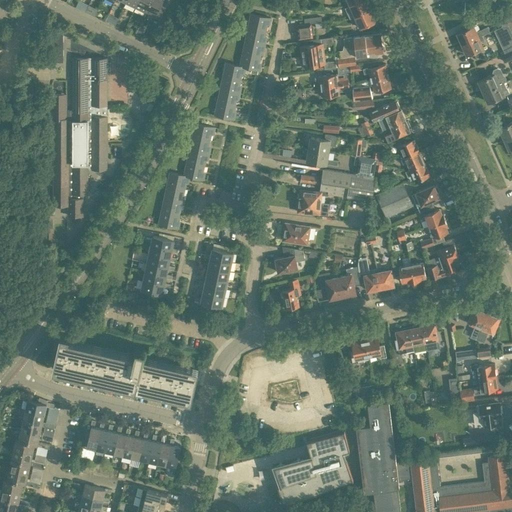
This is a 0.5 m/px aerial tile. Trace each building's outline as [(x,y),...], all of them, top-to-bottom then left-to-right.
[(150,0),(138,0),(135,7),(144,12),(150,0)] [(162,0),(150,0),(144,12),(160,19),(167,3),(162,1),(162,0)] [(371,10),(366,0),(361,0),(350,5),(356,16),(371,10)] [(371,10),(356,16),(361,28),(376,21),(371,10)] [(250,27),(266,30),(267,21),(270,22),(271,17),(251,13),(249,20),(251,20),(250,27)] [(511,14),(502,14),(502,23),(503,25),(504,25),(504,26),(508,26),(509,27),(511,26),(511,14)] [(297,25),(299,38),(313,36),(311,23),(322,22),(321,16),(304,18),(305,23),(297,25)] [(457,32),(462,43),(481,34),(480,30),(475,32),(473,25),(457,32)] [(504,25),(503,25),(494,29),(504,52),(511,48),(511,32),(509,27),(508,26),(504,26),(504,25)] [(266,30),(250,27),(248,34),(246,33),(245,39),(265,44),(266,40),(264,40),(266,30)] [(63,30),(53,30),(53,61),(63,61),(63,30)] [(381,33),(344,38),(344,43),(343,48),(382,43),(381,33)] [(481,34),(462,43),(466,54),(482,47),(479,40),(483,38),(481,34)] [(301,56),(324,53),(323,45),(333,43),(332,37),(320,38),(321,43),(300,46),(301,56)] [(246,46),(244,53),(260,56),(262,47),(264,48),(265,44),(245,39),(244,46),(246,46)] [(384,53),(382,43),(343,48),(342,50),(337,50),(339,65),(339,66),(350,65),(356,64),(355,56),(384,53)] [(511,48),(504,52),(501,54),(505,62),(511,58),(511,48)] [(239,66),(245,67),(259,70),(260,66),(258,65),(260,56),(244,53),(243,60),(241,59),(239,65),(239,66)] [(325,62),(324,53),(301,56),(303,66),(324,63),(325,68),(336,67),(335,60),(325,62)] [(106,55),(71,55),(71,109),(67,109),(67,93),(51,93),(51,119),(53,119),(53,206),(67,206),(67,216),(82,216),(82,194),(87,194),(87,169),(106,169),(106,116),(102,116),(102,105),(106,105),(106,55)] [(244,71),(245,67),(239,66),(239,65),(225,62),(224,69),(226,69),(225,76),(240,79),(242,70),(244,71)] [(370,72),(372,79),(383,76),(389,75),(386,63),(363,69),(364,74),(370,72)] [(360,64),(356,64),(350,65),(339,66),(339,65),(337,65),(338,79),(349,78),(349,83),(350,88),(338,88),(338,91),(345,91),(345,93),(346,95),(338,96),(339,101),(354,99),(353,87),(352,87),(351,70),(360,69),(360,64)] [(478,80),(483,91),(498,84),(506,80),(506,79),(506,78),(505,75),(503,75),(500,69),(497,68),(494,69),(493,72),(493,73),(478,80)] [(322,86),(349,83),(349,78),(338,79),(337,79),(337,74),(321,76),(322,86)] [(392,87),(389,75),(383,76),(372,79),(365,80),(367,86),(353,87),(354,99),(373,98),(371,89),(374,89),(375,91),(392,87)] [(240,79),(225,76),(223,83),(221,83),(220,89),(240,93),(240,89),(238,89),(240,79)] [(506,81),(506,80),(498,84),(483,91),(488,102),(509,92),(507,88),(504,82),(506,81)] [(349,83),(322,86),(323,96),(339,95),(338,91),(338,88),(350,88),(349,83)] [(221,95),(219,102),(235,105),(237,96),(239,97),(240,93),(220,89),(219,95),(221,95)] [(373,99),(354,101),(355,109),(374,107),(373,99)] [(375,121),(378,120),(380,118),(399,110),(395,100),(370,111),(375,121)] [(235,105),(219,102),(218,109),(216,108),(214,115),(234,119),(235,115),(233,115),(235,105)] [(401,109),(399,110),(378,120),(380,124),(382,123),(382,124),(388,121),(390,126),(401,121),(406,119),(401,109)] [(411,130),(406,119),(401,121),(390,126),(392,131),(384,135),(388,142),(399,137),(398,135),(411,130)] [(511,121),(499,127),(504,138),(511,134),(511,121)] [(195,136),(210,140),(212,131),(214,131),(215,127),(195,122),(194,129),(196,130),(195,136)] [(338,133),(339,125),(324,124),(323,131),(338,133)] [(358,127),(362,135),(367,135),(367,136),(373,133),(371,127),(365,130),(363,127),(358,127)] [(311,136),(309,148),(328,151),(329,151),(330,144),(336,145),(337,135),(325,133),(325,138),(311,136)] [(208,149),(210,140),(195,136),(193,143),(191,143),(189,149),(209,153),(210,149),(208,149)] [(354,138),(352,154),(361,155),(363,139),(354,138)] [(405,157),(419,150),(416,143),(414,139),(400,145),(405,157)] [(334,152),(329,151),(328,151),(309,148),(307,160),(338,165),(338,160),(333,159),(334,152)] [(208,157),(209,153),(189,149),(188,155),(190,155),(189,162),(204,166),(206,156),(208,157)] [(419,150),(405,157),(401,159),(403,163),(407,162),(410,169),(412,168),(424,163),(424,162),(419,151),(419,150)] [(363,175),(374,177),(377,159),(358,156),(355,174),(363,175)] [(202,175),(204,166),(189,162),(187,169),(185,169),(184,175),(190,176),(204,179),(205,175),(202,175)] [(426,167),(424,163),(412,168),(410,169),(406,171),(408,177),(413,175),(415,180),(422,177),(423,179),(430,177),(429,175),(430,174),(427,166),(426,167)] [(342,195),(347,196),(351,173),(323,168),(322,176),(330,178),(330,180),(346,182),(344,195),(342,195)] [(171,178),(169,185),(184,188),(186,180),(189,180),(190,176),(184,175),(170,172),(168,178),(171,178)] [(329,193),(342,195),(344,195),(346,182),(330,180),(330,178),(322,176),(301,173),(300,180),(321,183),(320,188),(321,189),(320,191),(300,190),(299,200),(309,201),(321,202),(321,195),(328,195),(329,193)] [(355,174),(351,173),(347,196),(372,200),(376,177),(374,177),(363,175),(355,174)] [(413,205),(406,190),(403,182),(377,194),(387,216),(413,205)] [(418,206),(419,208),(416,210),(417,213),(420,212),(432,207),(430,201),(440,197),(434,184),(416,192),(421,204),(418,206)] [(164,198),(184,202),(185,199),(182,198),(184,188),(169,185),(168,192),(165,192),(164,198)] [(165,205),(164,211),(179,214),(180,205),(183,206),(184,202),(164,198),(163,204),(165,205)] [(309,201),(299,200),(298,211),(320,213),(320,214),(328,214),(329,203),(321,202),(309,201)] [(440,208),(426,213),(420,216),(421,220),(427,218),(430,225),(432,225),(446,220),(443,213),(442,214),(440,208)] [(179,214),(164,211),(162,218),(160,217),(158,224),(178,228),(179,224),(176,224),(179,214)] [(448,225),(446,220),(432,225),(430,225),(434,237),(448,232),(446,226),(448,225)] [(310,226),(285,222),(283,240),(308,243),(310,226)] [(171,248),(173,242),(179,244),(180,240),(173,239),(173,240),(153,235),(151,244),(171,248)] [(452,237),(442,241),(444,246),(453,242),(452,237)] [(432,244),(430,238),(421,241),(423,247),(432,244)] [(171,248),(151,244),(149,253),(169,257),(170,256),(171,251),(177,252),(177,249),(171,248)] [(442,262),(459,256),(455,244),(438,250),(442,262)] [(304,250),(285,246),(287,256),(276,258),(278,271),(298,267),(297,261),(303,260),(304,259),(305,258),(305,257),(304,250)] [(204,257),(210,259),(210,257),(231,261),(233,252),(212,247),(210,255),(205,254),(204,257)] [(176,258),(170,256),(169,257),(149,253),(147,262),(167,266),(167,265),(169,260),(175,261),(176,258)] [(435,258),(429,261),(426,262),(430,278),(441,275),(442,276),(465,268),(461,255),(459,256),(442,262),(444,268),(439,270),(437,264),(435,258)] [(368,289),(381,287),(378,272),(370,273),(367,256),(359,257),(358,262),(359,273),(365,272),(368,289)] [(202,266),(208,267),(208,266),(229,270),(231,261),(210,257),(210,259),(209,264),(203,262),(202,266)] [(147,262),(145,271),(165,275),(166,274),(167,269),(173,270),(174,266),(167,265),(167,266),(147,262)] [(423,262),(411,264),(415,281),(421,280),(421,278),(426,277),(423,262)] [(408,282),(415,281),(411,264),(399,267),(402,282),(408,281),(408,282)] [(206,275),(227,279),(229,270),(208,266),(208,267),(207,272),(201,271),(200,274),(206,276),(206,275)] [(347,274),(338,276),(342,296),(356,293),(354,282),(359,281),(356,266),(346,268),(347,274)] [(391,269),(378,272),(381,287),(394,284),(391,269)] [(165,275),(145,271),(143,280),(163,284),(164,283),(165,278),(171,279),(172,275),(166,274),(165,275)] [(330,298),(342,296),(338,276),(330,278),(329,272),(319,274),(322,289),(328,287),(330,298)] [(225,288),(227,279),(206,275),(206,276),(205,281),(199,280),(198,283),(204,285),(205,284),(225,288)] [(301,294),(298,279),(289,280),(290,288),(282,290),(285,307),(299,304),(297,294),(301,294)] [(170,284),(164,283),(163,284),(143,280),(141,289),(161,294),(163,286),(169,288),(170,284)] [(196,292),(202,293),(203,292),(223,297),(225,288),(205,284),(204,285),(203,290),(197,289),(196,292)] [(221,306),(223,297),(203,292),(202,293),(201,299),(195,297),(194,301),(201,303),(201,302),(221,306)] [(477,338),(481,327),(487,312),(474,307),(469,322),(475,325),(471,336),(477,338)] [(484,341),(488,330),(494,332),(499,317),(487,312),(481,327),(477,338),(484,341)] [(435,323),(422,326),(423,331),(425,340),(427,350),(428,350),(440,348),(435,323)] [(427,350),(425,340),(423,331),(422,326),(409,328),(412,343),(414,351),(414,352),(427,350)] [(414,351),(412,343),(409,328),(397,331),(399,339),(396,339),(398,348),(393,349),(395,357),(396,362),(403,361),(402,353),(414,351)] [(69,337),(60,335),(53,366),(192,398),(198,372),(142,359),(145,349),(136,347),(134,355),(68,339),(69,337)] [(378,335),(365,338),(369,355),(380,353),(380,357),(386,356),(384,344),(380,345),(378,335)] [(357,357),(369,355),(365,338),(353,340),(354,349),(350,350),(352,362),(358,361),(357,357)] [(478,348),(479,357),(490,355),(489,347),(478,348)] [(397,369),(395,357),(387,359),(389,371),(397,369)] [(471,365),(471,370),(478,369),(480,378),(496,376),(494,363),(478,365),(478,364),(471,365)] [(460,400),(457,376),(449,377),(452,401),(460,400)] [(496,376),(480,378),(481,387),(475,388),(475,393),(482,392),(481,390),(498,388),(496,376)] [(474,399),(473,388),(460,389),(462,400),(474,399)] [(436,399),(434,390),(425,391),(426,401),(436,399)] [(28,399),(26,408),(25,410),(34,412),(34,411),(39,412),(44,413),(46,406),(53,408),(54,404),(47,402),(46,403),(28,399)] [(475,406),(474,399),(461,401),(462,408),(475,406)] [(376,511),(400,511),(398,487),(399,487),(398,480),(413,476),(417,511),(459,511),(490,508),(490,511),(508,511),(509,511),(511,507),(511,491),(511,486),(510,486),(506,453),(489,455),(490,461),(483,462),(485,480),(441,486),(436,451),(410,454),(411,459),(402,460),(402,462),(397,462),(389,400),(369,403),(371,424),(357,425),(365,491),(374,490),(376,511)] [(503,406),(501,406),(501,403),(479,405),(481,419),(484,419),(485,428),(499,426),(498,417),(502,416),(502,413),(504,413),(503,406)] [(43,421),(44,413),(39,412),(34,411),(34,412),(25,410),(26,408),(24,408),(23,410),(25,411),(23,419),(39,423),(44,424),(45,424),(45,422),(43,421)] [(42,425),(49,427),(50,423),(45,422),(45,424),(44,424),(39,423),(23,419),(21,428),(21,429),(24,430),(29,431),(30,430),(40,433),(42,425)] [(87,446),(96,448),(100,428),(99,428),(94,426),(96,420),(92,420),(91,426),(87,446)] [(96,448),(105,450),(109,430),(108,430),(103,428),(104,422),(101,422),(99,428),(100,428),(96,448)] [(109,430),(105,450),(113,452),(118,432),(117,432),(112,430),(113,424),(109,424),(108,430),(109,430)] [(118,425),(117,432),(118,432),(113,452),(122,454),(127,434),(126,434),(120,432),(122,426),(118,425)] [(21,428),(19,427),(19,430),(21,430),(19,438),(31,442),(40,443),(40,441),(38,441),(40,433),(30,430),(29,431),(24,430),(21,429),(21,428)] [(122,454),(131,456),(136,436),(134,436),(129,435),(131,428),(127,428),(126,434),(127,434),(122,454)] [(136,436),(131,456),(140,458),(145,438),(143,438),(138,437),(139,430),(136,430),(134,436),(136,436)] [(343,451),(349,449),(344,430),(307,440),(311,456),(275,465),(281,483),(278,485),(284,503),(353,479),(343,451)] [(145,432),(143,438),(145,438),(140,458),(149,460),(153,440),(152,440),(147,439),(148,432),(145,432)] [(495,433),(482,434),(483,442),(495,441),(495,433)] [(153,434),(152,440),(153,440),(149,460),(158,463),(162,442),(161,442),(156,441),(157,434),(153,434)] [(171,444),(170,444),(164,443),(166,436),(162,436),(161,442),(162,442),(158,463),(166,465),(171,444)] [(16,438),(14,447),(13,449),(23,451),(24,450),(33,452),(34,445),(44,447),(45,442),(40,441),(40,443),(31,442),(19,438),(16,438)] [(171,444),(166,465),(175,467),(180,446),(173,445),(175,439),(171,438),(170,444),(171,444)] [(31,460),(33,452),(24,450),(23,451),(13,449),(14,447),(12,446),(12,449),(13,449),(11,458),(29,462),(32,463),(33,461),(31,460)] [(30,465),(37,466),(38,462),(33,461),(32,463),(29,462),(11,458),(9,466),(9,468),(19,470),(19,469),(28,471),(30,465)] [(81,471),(87,472),(90,460),(84,459),(81,471)] [(96,461),(90,460),(87,472),(93,473),(96,461)] [(93,473),(99,475),(102,463),(96,461),(93,473)] [(108,464),(102,463),(99,475),(105,476),(108,464)] [(105,476),(111,477),(114,466),(108,464),(105,476)] [(9,466),(8,466),(7,468),(9,469),(7,477),(9,478),(28,482),(28,480),(26,480),(28,471),(19,469),(19,470),(9,468),(9,466)] [(114,466),(111,477),(117,479),(118,476),(119,470),(120,467),(114,466)] [(23,484),(32,486),(33,481),(28,480),(28,482),(9,478),(7,477),(4,476),(2,486),(2,487),(10,490),(11,488),(21,491),(23,484)] [(85,484),(83,493),(103,498),(104,496),(105,491),(111,492),(112,489),(105,487),(105,488),(85,484)] [(2,486),(0,485),(0,487),(2,488),(0,495),(0,496),(15,500),(21,501),(21,499),(19,499),(21,491),(11,488),(10,490),(2,487),(2,486)] [(143,488),(141,496),(165,502),(167,493),(143,488)] [(110,498),(104,496),(103,498),(83,493),(81,502),(101,507),(102,505),(103,500),(109,501),(110,498)] [(18,503),(26,505),(27,501),(21,499),(21,501),(15,500),(0,496),(0,507),(6,509),(6,508),(17,510),(18,503)] [(165,502),(141,496),(139,505),(163,510),(165,502)] [(84,511),(99,511),(101,509),(107,510),(108,506),(102,505),(101,507),(81,502),(79,511),(82,511),(84,511)]
